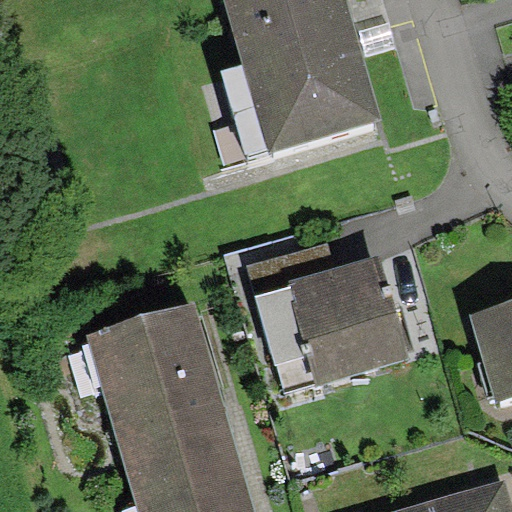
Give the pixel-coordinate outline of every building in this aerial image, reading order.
[(345,0),(225,0),(269,155),(380,125),(345,0)] [(248,265),(257,295),(336,271),(327,241),(248,265)] [(336,271),(257,295),(286,391),(407,355),(378,259),(336,271)] [(511,305),(471,317),(495,403),(511,398),(511,305)] [(255,511),(197,308),(91,338),(140,511),(255,511)] [(510,511),(506,496),(445,511),(510,511)]
